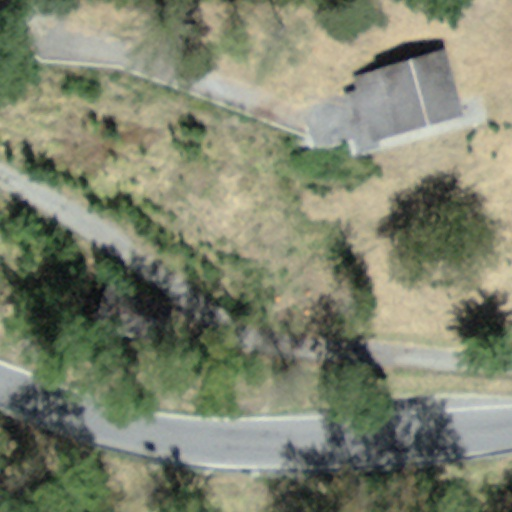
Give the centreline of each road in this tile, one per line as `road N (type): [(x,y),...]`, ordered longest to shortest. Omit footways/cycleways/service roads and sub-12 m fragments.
road 1 (track): [(511,370),(464,373),(306,355),(227,325),(0,185)]
road 2 (tertiary): [(0,397),(108,438),(386,450),(511,430)]
road 3 (track): [(0,9),(347,13),(373,0)]
